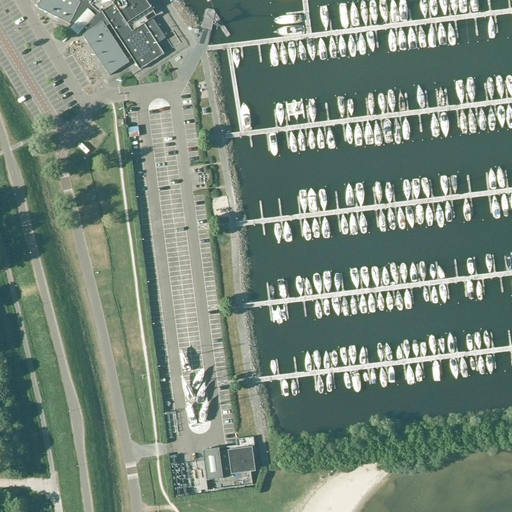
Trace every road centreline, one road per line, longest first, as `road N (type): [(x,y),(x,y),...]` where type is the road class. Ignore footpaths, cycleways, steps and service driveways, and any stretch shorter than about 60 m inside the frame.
road 1 (unclassified): [(89,511),(76,418),(0,127)]
road 2 (unclassified): [(136,511),(60,152),(66,138)]
road 3 (unclassified): [(66,138),(0,30)]
